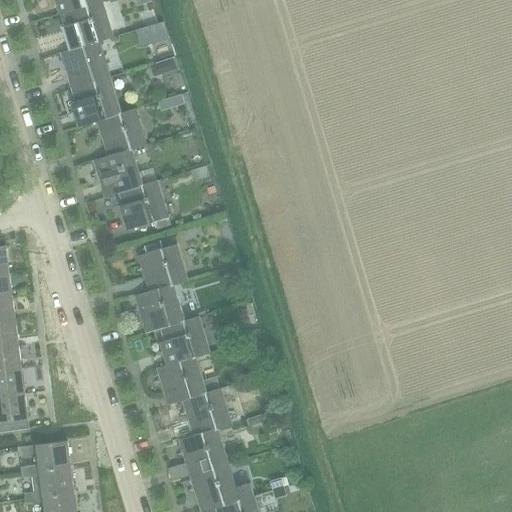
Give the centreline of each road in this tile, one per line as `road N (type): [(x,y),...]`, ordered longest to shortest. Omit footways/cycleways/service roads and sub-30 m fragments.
road 1 (residential): [(140,511),(45,218)]
road 2 (track): [(340,511),(258,243)]
road 3 (residential): [(45,218),(0,68)]
